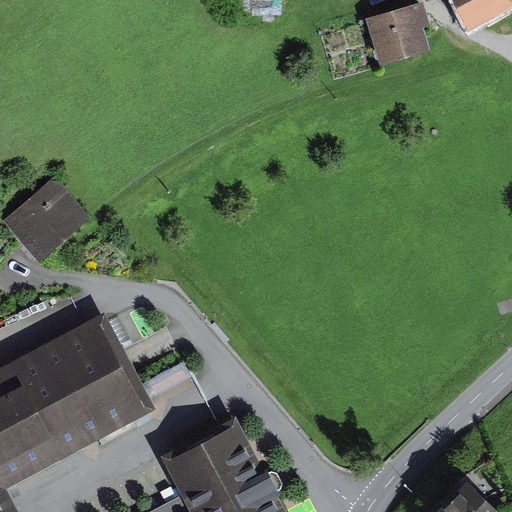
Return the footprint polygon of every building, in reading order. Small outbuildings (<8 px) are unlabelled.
[(511,0),(469,0),(478,17),(511,0)] [(425,47),(413,6),(363,21),(376,62),(425,47)] [(54,183),(9,221),(40,257),(85,219),(54,183)] [(13,511),(2,491),(150,412),(99,318),(0,370),(0,511),(13,511)] [(285,511),(236,419),(161,458),(189,511),(285,511)] [(489,511),(491,511),(467,488),(443,511),(489,511)]
